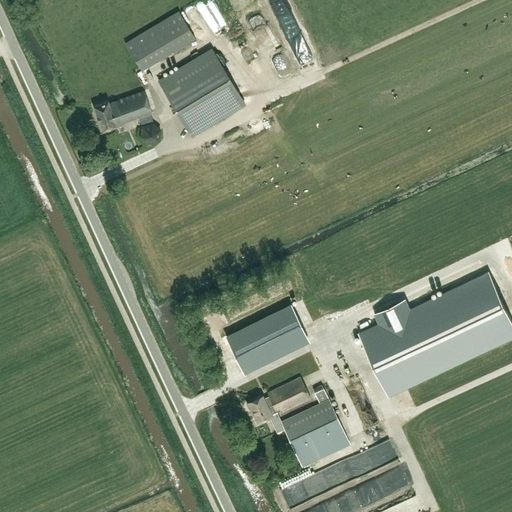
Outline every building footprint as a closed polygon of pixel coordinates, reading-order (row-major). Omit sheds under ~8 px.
[(212,4),(203,7),(208,23),(218,20),(212,4)] [(125,43),(141,70),(195,38),(179,11),(125,43)] [(293,55),(299,52),(298,48),(306,45),(303,39),(289,45),(293,55)] [(212,49),(159,82),(191,136),(244,104),(212,49)] [(295,62),(299,70),(297,71),(300,79),(307,75),(299,60),(295,62)] [(117,125),(152,112),(144,90),(109,103),(108,100),(93,105),(102,131),(117,125)] [(159,144),(160,125),(141,124),(140,139),(150,140),(150,143),(159,144)] [(379,323),(359,332),(389,394),(511,335),(511,319),(489,272),(411,309),(406,298),(374,313),(379,323)] [(244,372),(308,341),(290,304),(226,336),(244,372)] [(334,372),(353,365),(340,331),(321,338),(334,372)] [(321,371),(314,357),(299,363),(306,378),(321,371)] [(279,410),(280,411),(310,397),(300,377),(267,392),(269,396),(264,398),(262,394),(246,402),(251,411),(252,410),(257,422),(272,415),(271,414),(279,410)] [(328,396),(280,420),(282,424),(282,425),(284,428),(302,464),(350,441),(328,396)] [(301,484),(279,492),(285,506),(307,498),(301,484)] [(340,511),(337,503),(314,511),(340,511)]
